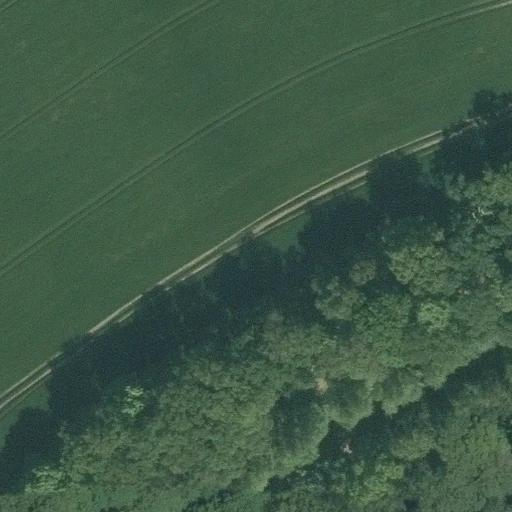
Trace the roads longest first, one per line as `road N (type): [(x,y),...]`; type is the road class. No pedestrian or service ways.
road 1 (track): [(317,358),(142,511)]
road 2 (track): [(317,358),(511,276)]
